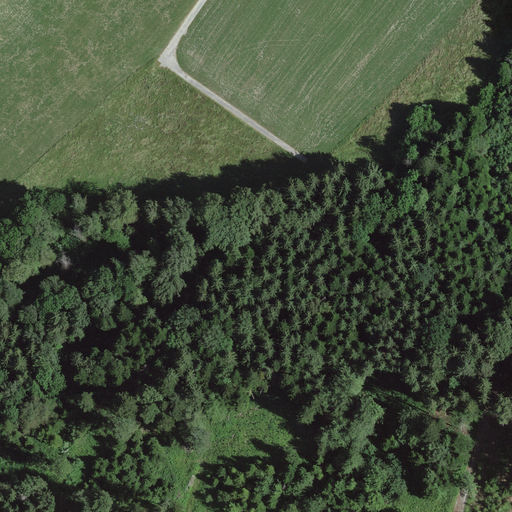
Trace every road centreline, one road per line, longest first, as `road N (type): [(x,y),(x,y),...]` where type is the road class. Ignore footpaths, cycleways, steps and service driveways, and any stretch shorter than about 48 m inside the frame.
road 1 (track): [(203,0),(168,56),(321,170)]
road 2 (track): [(511,374),(461,511)]
